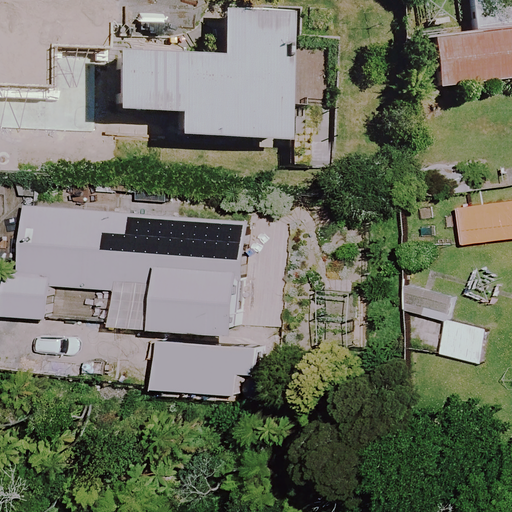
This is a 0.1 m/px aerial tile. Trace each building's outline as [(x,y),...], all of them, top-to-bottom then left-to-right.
[(511,0),(458,0),(462,38),(511,34),(511,0)] [(284,17),(215,13),(212,60),(106,53),(102,114),(167,118),(166,139),(276,146),(284,17)] [(511,34),(462,38),(423,42),(427,91),(511,83),(511,34)] [(511,241),(511,203),(456,208),(460,246),(511,241)] [(171,217),(22,205),(20,224),(0,222),(0,283),(151,295),(148,329),(238,336),(242,273),(167,267),(171,217)] [(486,331),(446,322),(438,358),(478,367),(486,331)]
